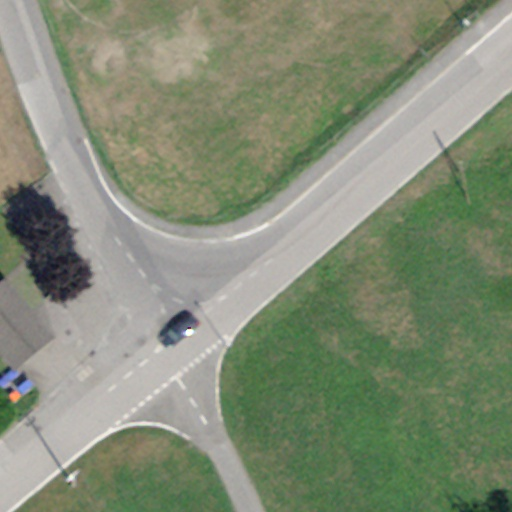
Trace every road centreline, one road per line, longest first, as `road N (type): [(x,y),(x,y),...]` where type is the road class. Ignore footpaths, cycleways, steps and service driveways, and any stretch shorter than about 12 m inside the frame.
road 1 (unclassified): [(511,24),(167,338)]
road 2 (residential): [(10,0),(70,162),(167,338)]
road 3 (unclassified): [(167,338),(0,485)]
